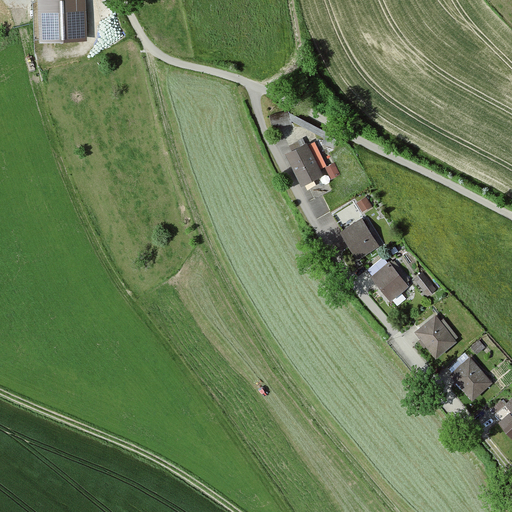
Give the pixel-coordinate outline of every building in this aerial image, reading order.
[(35,0),(39,46),(88,42),(84,0),(35,0)] [(270,119),(271,128),(284,127),(283,117),(270,119)] [(325,136),(322,143),(334,149),(337,142),(325,136)] [(306,144),(285,154),(301,184),(305,182),(315,200),(332,191),(324,176),(314,182),(312,178),(321,173),(306,144)] [(341,176),(335,164),(326,169),(333,180),(341,176)] [(366,194),(357,199),(362,208),(371,204),(366,194)] [(379,247),(361,218),(339,232),(357,261),(379,247)] [(409,287),(390,263),(372,278),(391,301),(409,287)] [(435,288),(422,272),(415,278),(428,294),(435,288)] [(457,344),(436,316),(415,332),(436,360),(457,344)] [(477,342),(472,345),(478,352),(482,348),(477,342)] [(492,384),(469,358),(450,374),(472,401),(492,384)] [(497,421),(511,438),(511,399),(505,405),(509,411),(497,421)]
